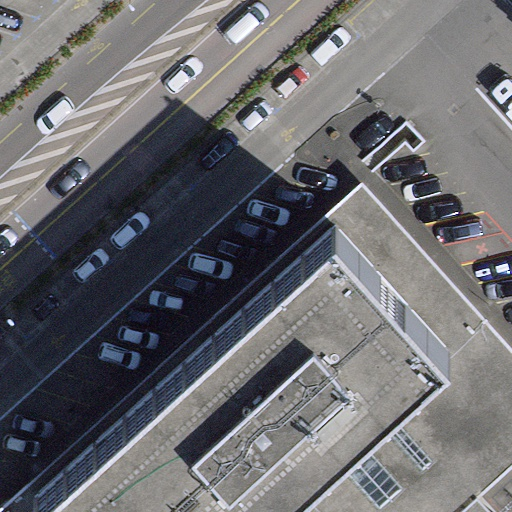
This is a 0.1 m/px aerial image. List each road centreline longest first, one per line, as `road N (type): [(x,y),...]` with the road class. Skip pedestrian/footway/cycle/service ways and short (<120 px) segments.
road 1 (secondary): [(0,258),(287,0)]
road 2 (secondary): [(185,0),(0,166)]
